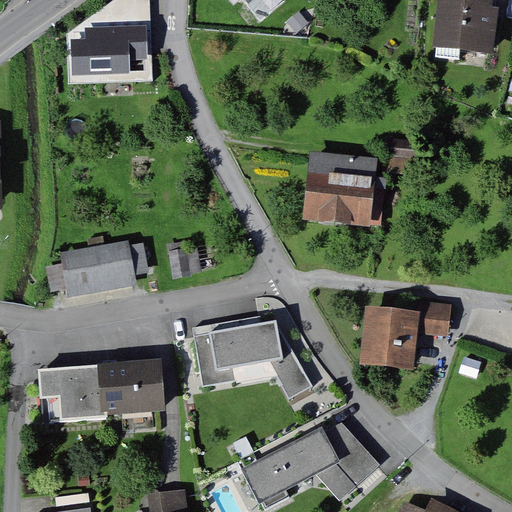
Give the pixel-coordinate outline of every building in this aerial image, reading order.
[(75,83),(156,81),(154,16),(153,0),(119,0),(73,36),(75,83)] [(498,13),(488,12),(489,0),(439,0),(434,48),(493,54),(498,13)] [(0,210),(10,210),(5,124),(0,124),(0,210)] [(416,159),(410,158),(412,142),(390,140),(389,152),(387,174),(415,176),(416,159)] [(314,156),(308,217),(384,225),(388,183),(372,182),(374,162),(314,156)] [(70,257),(71,261),(56,263),(61,289),(75,287),(77,296),(142,285),(140,276),(154,274),(149,247),(136,250),(135,246),(70,257)] [(416,304),(414,317),(367,312),(361,366),(411,372),(416,333),(448,336),(451,307),(416,304)] [(276,365),(298,401),(322,387),(286,326),(270,328),(268,318),(198,330),(208,389),(244,383),(242,371),(276,365)] [(168,365),(113,369),(116,417),(130,416),(159,414),(171,413),(168,365)] [(113,369),(46,373),(50,425),(117,421),(116,417),(113,369)] [(130,416),(131,428),(160,426),(159,414),(130,416)] [(349,424),(333,432),(350,466),(326,479),(348,502),(387,467),(349,424)] [(333,432),(252,474),(270,508),(326,479),(350,466),(333,432)] [(160,511),(191,511),(189,495),(176,497),(159,499),(160,511)] [(466,511),(442,501),(436,511),(432,511),(415,503),(410,511),(466,511)]
